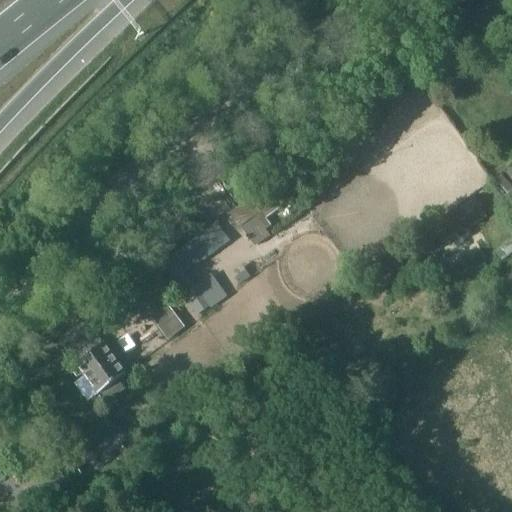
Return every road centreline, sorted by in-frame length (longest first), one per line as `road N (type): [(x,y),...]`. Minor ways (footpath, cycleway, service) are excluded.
road 1 (unclassified): [(0,317),(131,173),(373,0)]
road 2 (motorway): [(0,125),(127,0)]
